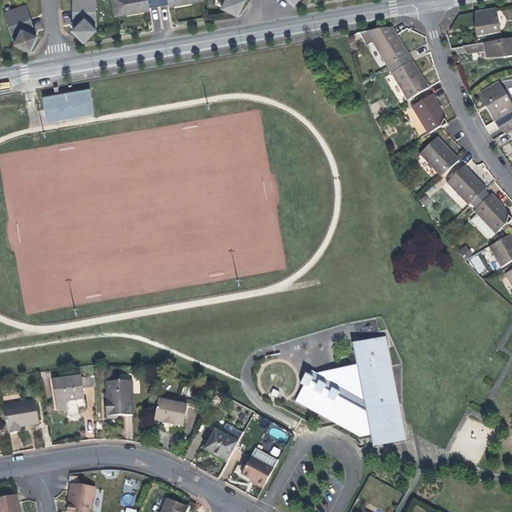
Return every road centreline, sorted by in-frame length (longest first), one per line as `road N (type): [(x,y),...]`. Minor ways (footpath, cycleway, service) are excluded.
road 1 (unclassified): [(60,64),(273,28)]
road 2 (residential): [(231,499),(133,453),(42,461)]
road 3 (residential): [(511,180),(453,81),(428,1)]
road 4 (unclassified): [(273,28),(428,1)]
